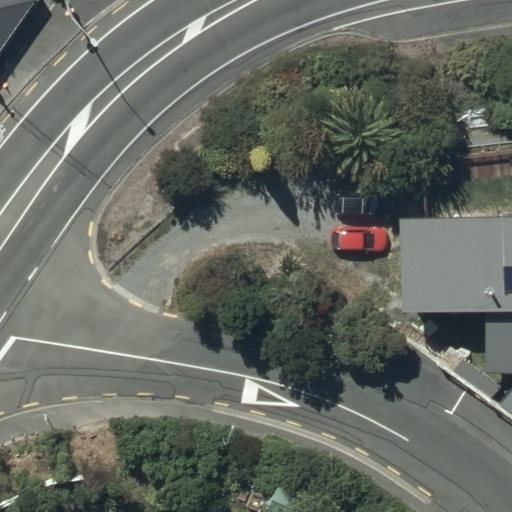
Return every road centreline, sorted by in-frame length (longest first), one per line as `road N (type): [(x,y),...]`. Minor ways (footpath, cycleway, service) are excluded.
road 1 (residential): [(0,329),(264,382),(364,414),(462,464),(511,503)]
road 2 (secondary): [(245,0),(146,62),(98,103),(0,232)]
